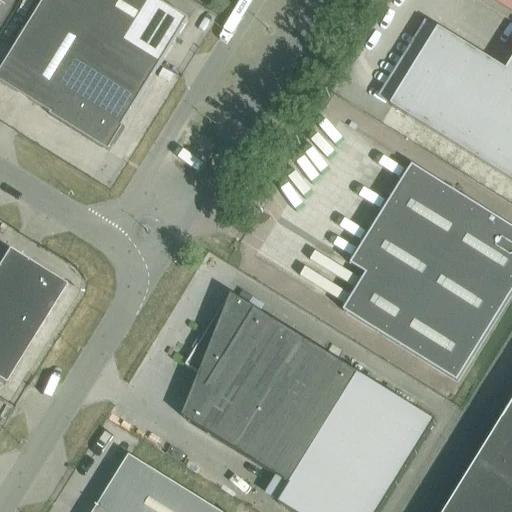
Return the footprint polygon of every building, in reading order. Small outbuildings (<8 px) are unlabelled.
[(50,117),(102,149),(109,153),(124,129),(123,128),(122,128),(189,21),(154,0),(45,0),(0,74),(0,83),(52,115),(51,116),(50,117)] [(439,30),(391,107),(511,181),(511,64),(507,73),(439,30)] [(511,296),(511,228),(461,197),(413,167),(351,266),(367,276),(344,313),(458,383),(511,296)] [(0,382),(5,385),(53,308),(66,287),(8,251),(0,263),(0,382)] [(359,375),(255,311),(236,299),(234,303),(227,299),(186,366),(204,378),(186,421),(290,486),(359,375)] [(172,358),(176,352),(170,349),(166,354),(172,358)] [(380,511),(436,423),(359,375),(290,486),(279,505),(290,511),(380,511)] [(511,511),(511,408),(447,511),(511,511)] [(96,507),(103,511),(217,511),(129,457),(98,508),(96,507)]
